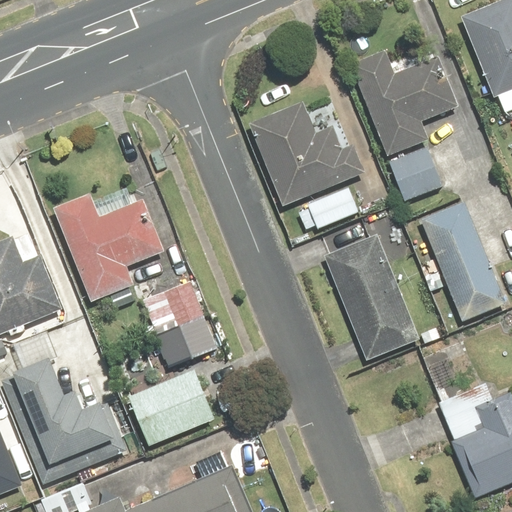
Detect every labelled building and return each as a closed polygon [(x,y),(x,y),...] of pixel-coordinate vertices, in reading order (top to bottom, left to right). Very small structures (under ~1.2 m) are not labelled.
[(511,0),(501,0),(466,14),(506,114),(511,111),(511,0)] [(394,44),(355,60),(391,151),(435,134),(429,120),(466,106),(445,53),(404,69),(394,44)] [(351,178),(368,171),(337,92),(253,125),(287,212),(313,201),(323,225),(364,209),(351,178)] [(429,143),(391,162),(409,198),(447,179),(429,143)] [(94,188),(57,202),(96,301),(139,284),(133,271),(171,256),(146,195),(103,212),(94,188)] [(466,199),(422,217),(465,323),(509,305),(466,199)] [(36,228),(0,242),(0,336),(68,311),(36,228)] [(385,234),(328,259),(374,360),(430,335),(385,234)] [(182,331),(192,360),(219,349),(191,273),(142,291),(160,339),(182,331)] [(75,390),(61,355),(18,373),(57,464),(127,435),(111,397),(95,404),(87,384),(75,390)] [(200,364),(133,392),(156,447),(223,419),(200,364)] [(493,381),(441,403),(481,497),(511,484),(511,397),(502,402),(493,381)] [(0,502),(28,491),(0,422),(0,502)] [(257,511),(237,463),(133,508),(127,495),(87,511),(257,511)] [(40,502),(43,511),(72,511),(94,502),(85,482),(40,502)]
